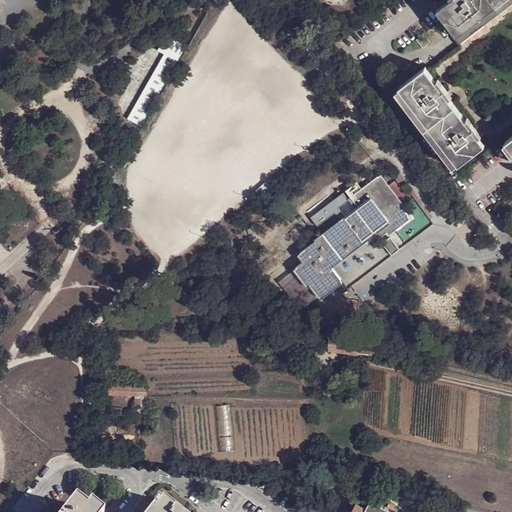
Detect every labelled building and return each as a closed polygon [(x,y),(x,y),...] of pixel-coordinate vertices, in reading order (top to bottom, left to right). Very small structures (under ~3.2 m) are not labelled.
[(446,0),(436,8),(456,34),(457,33),(500,0),(446,0)] [(500,0),(457,33),(461,38),(510,0),(500,0)] [(423,46),(432,39),(425,30),(416,37),(423,46)] [(167,35),(158,50),(166,53),(178,60),(187,45),(167,35)] [(145,119),(178,60),(166,53),(132,112),(145,119)] [(458,164),(484,144),(470,126),(456,108),(440,87),(427,70),(424,66),(397,86),(398,88),(457,163),(458,164)] [(443,86),(429,68),(427,70),(440,87),(443,86)] [(452,167),(457,163),(398,88),(394,91),(452,167)] [(473,124),(459,106),(456,108),(470,126),(473,124)] [(511,150),(505,141),(502,143),(511,155),(511,150)] [(409,213),(378,172),(348,196),(357,206),(301,250),(302,251),(299,252),(304,259),(297,265),(320,294),(342,277),(331,263),(374,229),(380,235),(409,213)] [(287,339),(301,342),(303,327),(289,326),(287,339)] [(303,327),(301,342),(313,344),(313,342),(315,329),(303,327)] [(315,329),(313,342),(332,345),(334,331),(315,329)] [(332,345),(331,347),(343,349),(344,336),(345,333),(334,331),(332,345)] [(344,336),(343,349),(358,351),(360,338),(344,336)] [(358,351),(382,354),(385,342),(384,341),(360,338),(358,351)] [(382,354),(394,355),(395,346),(395,343),(385,342),(382,354)] [(432,350),(395,346),(394,355),(431,360),(432,350)] [(346,363),(335,361),(334,370),(344,372),(346,363)] [(104,384),(104,392),(148,392),(148,385),(104,384)] [(112,399),(104,397),(102,410),(109,411),(112,399)] [(117,408),(116,415),(128,416),(129,409),(117,408)] [(99,430),(127,434),(128,419),(101,415),(99,430)] [(178,449),(191,448),(189,419),(176,420),(178,449)] [(317,474),(316,484),(327,484),(335,485),(335,475),(317,474)] [(145,511),(154,511),(164,501),(178,511),(189,511),(162,491),(145,511)] [(350,511),(399,511),(373,497),(368,506),(357,501),(350,511)] [(178,511),(164,501),(154,511),(178,511)]
